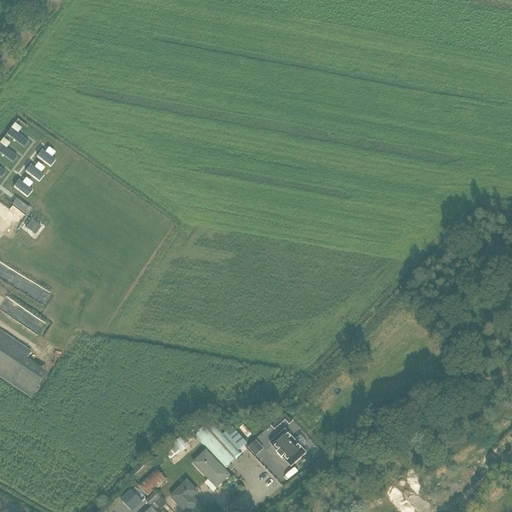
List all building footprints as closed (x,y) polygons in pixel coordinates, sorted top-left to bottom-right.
[(11,129),(6,135),(24,149),(29,143),(11,129)] [(0,144),(0,154),(12,164),(17,158),(0,144)] [(55,161),(42,152),(37,158),(50,168),(55,161)] [(43,176),(30,166),(25,173),(39,183),(43,176)] [(32,192),(18,182),(14,189),(27,198),(32,192)] [(16,201),(12,206),(18,211),(27,217),(30,212),(16,201)] [(32,221),(26,229),(35,236),(41,228),(32,221)] [(0,331),(0,378),(30,399),(47,374),(26,360),(31,353),(0,331)] [(283,413),(269,425),(272,429),(282,421),(285,426),(290,422),(283,413)] [(195,437),(226,470),(241,456),(210,423),(195,437)] [(285,431),(270,444),(278,453),(277,454),(282,459),(283,458),(291,467),(306,454),(301,448),(307,442),(300,435),(294,441),(285,431)] [(254,440),(247,447),(255,456),(262,449),(254,440)] [(174,445),(165,453),(170,459),(180,451),(174,445)] [(206,451),(192,464),(216,490),(230,477),(206,451)] [(147,496),(165,480),(157,470),(138,487),(147,496)] [(178,491),(171,498),(184,511),(192,511),(199,505),(192,498),(198,493),(187,482),(178,491)] [(131,491),(121,500),(131,511),(142,502),(131,491)] [(151,507),(160,499),(155,493),(146,502),(151,507)]
